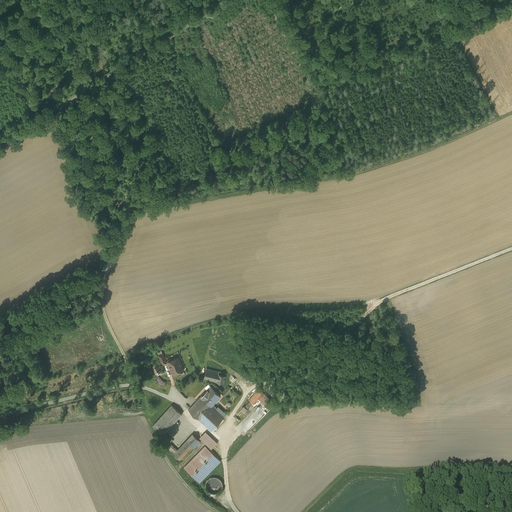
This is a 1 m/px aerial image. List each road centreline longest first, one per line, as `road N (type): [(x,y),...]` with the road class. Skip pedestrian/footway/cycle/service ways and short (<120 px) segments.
road 1 (track): [(129,213),(343,177),(511,112)]
road 2 (track): [(228,420),(246,391),(316,359),(382,300),(511,248)]
road 3 (unclassified): [(184,409),(134,384),(0,415)]
road 4 (track): [(225,0),(72,99)]
road 5 (track): [(129,213),(101,298),(134,384)]
road 6 (track): [(141,387),(167,460),(217,511)]
